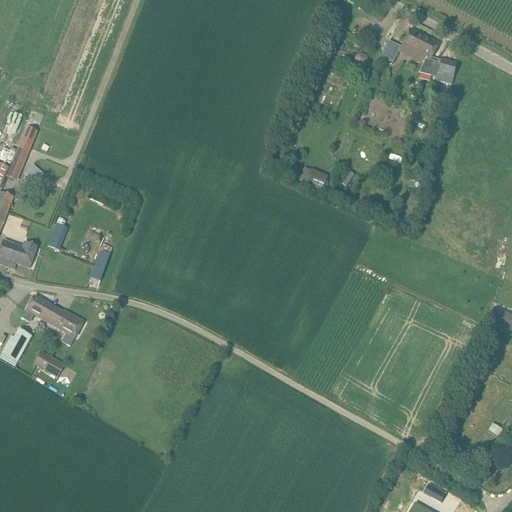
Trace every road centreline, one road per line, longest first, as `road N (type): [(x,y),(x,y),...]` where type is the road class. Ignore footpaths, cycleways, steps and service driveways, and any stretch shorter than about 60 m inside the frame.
road 1 (unclassified): [(500,509),(182,322),(0,275)]
road 2 (unclassified): [(511,73),(378,0)]
